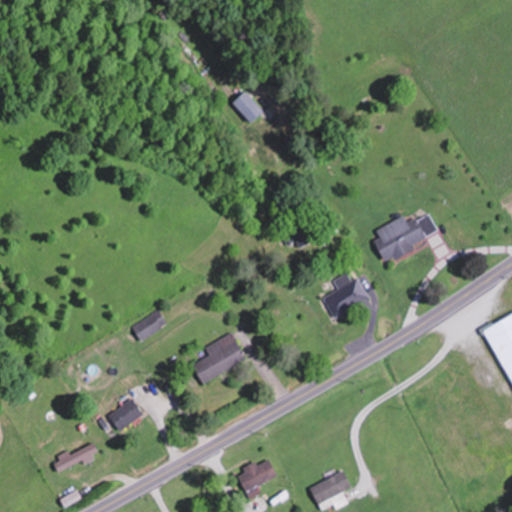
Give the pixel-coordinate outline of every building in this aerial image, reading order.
[(255,122),(267,110),(247,90),(235,103),(255,122)] [(390,260),(442,234),(431,213),(410,223),(406,216),(375,231),(390,260)] [(303,248),(315,240),(305,225),(293,232),(303,248)] [(339,318),(372,296),(359,276),(354,279),(349,272),(336,280),(341,288),(326,298),(339,318)] [(146,341),(171,324),(161,308),(136,325),(146,341)] [(511,314),(486,329),(511,377),(511,314)] [(207,346),(212,355),(196,363),(206,382),(250,360),(236,331),(207,346)] [(124,429),(147,413),(136,396),(112,413),(124,429)] [(62,470),(103,456),(99,442),(58,456),(62,470)] [(264,492),(260,485),(280,475),(270,457),(239,472),(252,498),(264,492)] [(312,488),(321,505),(354,486),(345,469),(312,488)] [(68,505),(84,496),(80,490),(64,499),(68,505)]
